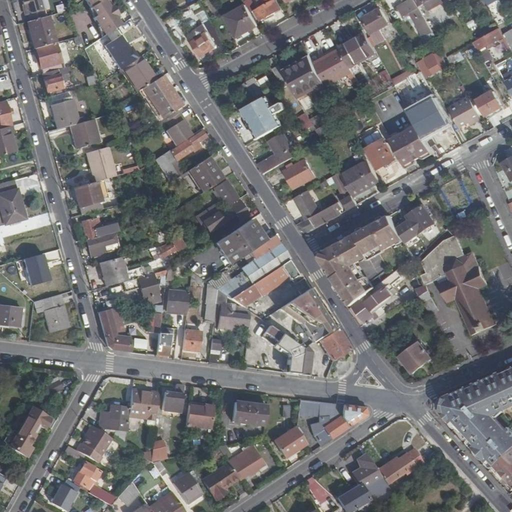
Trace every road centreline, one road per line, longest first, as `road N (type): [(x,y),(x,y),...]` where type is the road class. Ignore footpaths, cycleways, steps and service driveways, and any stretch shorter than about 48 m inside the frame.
road 1 (residential): [(0,0),(94,360)]
road 2 (tertiary): [(94,360),(342,391)]
road 3 (tertiary): [(302,253),(192,86)]
road 4 (residential): [(302,253),(475,154)]
road 5 (residential): [(406,401),(240,511)]
road 6 (residential): [(192,86),(348,0)]
road 7 (residential): [(94,360),(91,379),(16,511)]
road 8 (residential): [(406,401),(505,511)]
road 9 (tertiary): [(372,359),(302,253)]
